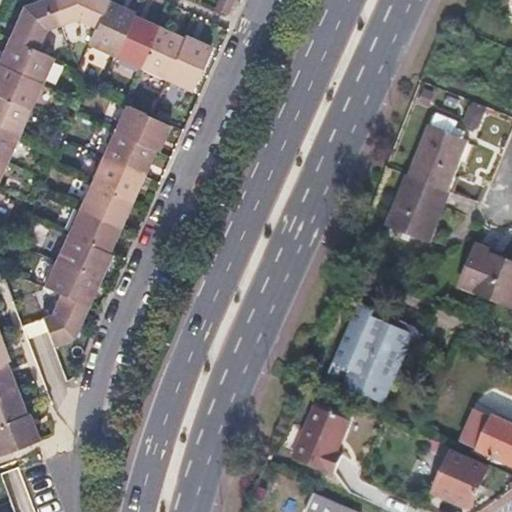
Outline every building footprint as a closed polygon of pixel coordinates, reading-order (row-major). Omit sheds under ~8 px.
[(43,0),(40,0),(23,6),(16,22),(9,38),(36,50),(44,30),(54,27),(43,0)] [(56,0),(65,22),(74,19),(95,29),(108,0),(107,0),(56,0)] [(108,0),(95,29),(88,45),(114,57),(133,14),(134,12),(121,6),(108,0)] [(236,0),(223,0),(219,9),(230,14),(236,0)] [(146,20),(133,14),(114,57),(140,69),(159,26),(146,20)] [(172,32),(159,26),(140,69),(166,80),(185,38),(172,32)] [(186,35),(185,38),(166,80),(191,91),(211,46),(199,41),(186,35)] [(3,51),(0,58),(0,64),(41,84),(53,57),(36,50),(9,38),(3,51)] [(41,84),(0,64),(0,96),(30,109),(41,84)] [(0,127),(18,135),(30,109),(0,96),(0,127)] [(125,105),(114,131),(156,150),(158,151),(164,138),(170,125),(150,116),(125,105)] [(442,121),(437,133),(460,143),(465,131),(442,121)] [(18,135),(0,127),(0,157),(7,161),(18,135)] [(156,150),(114,131),(102,156),(145,175),(150,163),(156,150)] [(437,133),(435,132),(413,181),(453,198),(475,150),(460,143),(437,133)] [(145,175),(102,156),(91,183),(133,201),(139,188),(145,175)] [(453,198),(413,181),(391,232),(430,248),(453,198)] [(133,201),(91,183),(79,209),(121,228),(127,215),(133,201)] [(121,228),(79,209),(68,234),(110,253),(116,241),(121,228)] [(110,253),(68,234),(56,260),(101,280),(107,267),(112,254),(110,253)] [(491,260),(474,254),(458,293),(507,314),(511,301),(511,273),(489,264),(491,260)] [(101,280),(56,260),(44,286),(89,306),(95,293),(101,280)] [(357,316),(354,315),(330,372),(347,379),(342,391),(382,409),(404,356),(404,354),(406,355),(411,353),(414,351),(417,347),(418,344),(419,340),(419,338),(418,335),(416,332),(414,330),(411,328),(408,327),(405,326),(401,327),(398,328),(396,330),(394,332),(357,316)] [(0,335),(0,363),(6,361),(9,360),(4,347),(0,335)] [(6,361),(0,363),(0,394),(17,388),(12,375),(6,361)] [(17,388),(0,394),(0,424),(27,415),(22,401),(17,388)] [(511,423),(478,409),(462,442),(511,463),(511,423)] [(349,425),(314,411),(294,464),(329,478),(329,476),(335,478),(342,458),(338,457),(349,425)] [(30,414),(27,415),(0,424),(0,455),(39,440),(35,427),(30,414)] [(449,448),(425,439),(421,451),(444,460),(449,448)] [(472,511),(491,466),(449,448),(444,460),(430,493),(467,511),(472,511)] [(344,511),(316,501),(312,511),(313,511),(344,511)]
